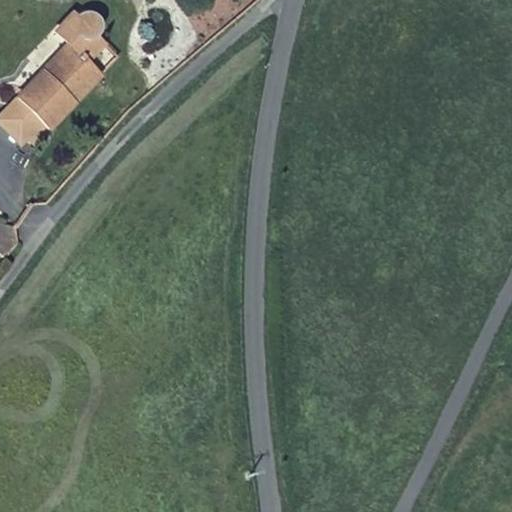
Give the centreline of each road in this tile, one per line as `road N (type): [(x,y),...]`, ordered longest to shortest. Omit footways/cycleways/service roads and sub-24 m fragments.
road 1 (residential): [(270,511),(255,372),(256,233),(292,0)]
road 2 (residential): [(278,0),(143,114),(0,292)]
road 3 (residential): [(511,287),(401,511)]
